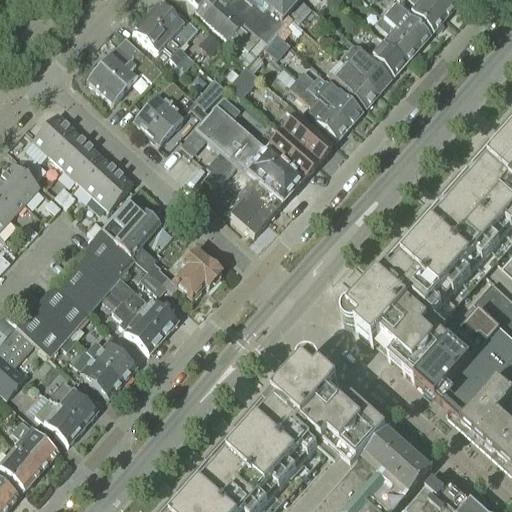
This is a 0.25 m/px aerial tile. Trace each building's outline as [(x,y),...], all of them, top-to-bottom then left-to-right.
[(200,23),(221,0),(179,0),(196,15),(194,17),(200,23)] [(221,0),(200,23),(214,36),(210,41),(219,49),(244,71),(264,49),(273,39),(282,29),(280,28),(286,21),(304,0),(221,0)] [(404,0),(408,3),(415,10),(409,17),(433,38),(445,24),(417,0),(404,0)] [(417,0),(445,24),(457,11),(444,0),(417,0)] [(444,0),(457,11),(465,0),(444,0)] [(379,22),(380,22),(417,55),(429,42),(394,11),(394,12),(389,8),(385,12),(378,21),(379,22)] [(177,55),(178,54),(195,36),(186,28),(177,20),(173,25),(157,10),(144,24),(177,55)] [(290,23),(297,30),(307,20),(299,13),(297,11),(288,21),(290,23)] [(280,28),(282,29),(286,33),(292,26),(286,21),(280,28)] [(387,41),(382,47),(405,68),(417,55),(380,22),(374,29),(387,41)] [(177,55),(144,24),(131,38),(164,67),(168,63),(178,72),(187,62),(178,54),(177,55)] [(367,46),(361,53),(394,82),(405,68),(382,47),(358,27),(352,33),(367,46)] [(282,30),(274,40),(282,46),(290,37),(282,30)] [(210,41),(209,40),(198,52),(208,61),(219,49),(210,41)] [(99,99),(137,57),(125,46),(118,54),(117,54),(87,87),(99,99)] [(354,81),(377,101),(388,88),(381,81),(377,78),(366,68),(353,56),(342,69),(354,81)] [(151,89),(161,78),(137,57),(99,99),(112,110),(140,80),(151,89)] [(347,86),(341,94),(365,114),(377,101),(354,81),(342,69),(339,68),(334,75),(347,86)] [(240,105),(258,84),(244,72),(226,93),(240,105)] [(349,133),(361,119),(338,97),(337,98),(318,81),(313,87),(303,77),(296,84),(349,133)] [(303,107),(304,106),(311,112),(305,119),(337,147),(349,133),(296,84),(288,94),(303,107)] [(209,109),(210,110),(224,95),(213,86),(199,100),(209,109)] [(177,108),(180,105),(178,104),(182,98),(171,87),(163,96),(133,129),(145,140),(175,106),(177,108)] [(196,110),(182,98),(178,104),(180,105),(177,108),(175,106),(145,140),(158,152),(188,118),(196,110)] [(222,103),(215,112),(231,126),(239,117),(222,103)] [(272,162),(265,156),(231,126),(215,112),(194,136),(220,159),(231,168),(251,185),(281,211),(302,187),(272,162)] [(47,162),(72,135),(56,120),(31,148),(47,162)] [(315,172),(329,157),(292,125),(279,141),(315,172)] [(511,191),(511,133),(506,128),(494,141),(498,144),(492,150),(489,147),(477,160),(511,191)] [(62,176),(85,150),(71,137),(73,135),(72,135),(47,162),(62,176)] [(302,187),(315,172),(279,141),(265,156),(272,162),(302,187)] [(85,150),(62,176),(77,190),(100,164),(85,150)] [(217,185),(231,168),(220,159),(206,175),(209,178),(217,185)] [(505,245),(511,237),(511,191),(477,160),(466,173),(469,176),(464,182),(460,179),(448,193),(505,245)] [(92,204),(116,178),(100,164),(77,190),(92,204)] [(30,181),(39,171),(33,166),(24,175),(30,181)] [(0,184),(0,187),(24,210),(38,194),(13,171),(0,184)] [(39,171),(30,181),(36,186),(45,177),(39,171)] [(116,178),(92,204),(108,218),(131,192),(116,178)] [(211,191),(217,185),(209,178),(203,184),(211,191)] [(236,202),(266,228),(281,212),(250,186),(236,202)] [(0,215),(10,225),(24,210),(0,187),(0,215)] [(60,208),(69,199),(63,193),(54,203),(60,208)] [(490,263),(505,245),(448,193),(436,206),(440,209),(435,215),(432,212),(420,225),(477,276),(490,263)] [(69,199),(60,208),(66,214),(75,204),(69,199)] [(253,243),(266,228),(236,202),(223,217),(253,243)] [(134,266),(144,255),(140,251),(158,231),(142,217),(127,204),(100,236),(134,266)] [(54,220),(59,214),(50,205),(45,211),(54,220)] [(0,235),(10,225),(0,215),(0,235)] [(390,259),(447,310),(477,276),(420,225),(408,238),(411,241),(406,248),(402,245),(390,259)] [(92,243),(93,242),(101,233),(95,228),(86,237),(92,243)] [(22,236),(31,245),(37,239),(27,230),(22,236)] [(26,251),(31,245),(22,236),(16,242),(26,251)] [(78,264),(110,292),(132,266),(132,265),(100,236),(78,264)] [(144,255),(134,266),(139,270),(153,281),(171,298),(176,292),(190,305),(191,303),(195,304),(199,299),(198,295),(203,290),(207,293),(220,278),(194,255),(181,270),(185,273),(171,288),(157,276),(159,275),(152,269),(155,265),(144,255)] [(435,324),(447,310),(390,259),(368,284),(361,288),(362,289),(368,285),(375,290),(354,314),(349,315),(345,317),(342,321),(341,325),(342,331),(346,335),(350,337),(356,338),(376,356),(382,349),(396,361),(390,368),(414,389),(416,387),(417,388),(450,350),(443,345),(448,339),(433,326),(435,324)] [(0,271),(4,275),(9,269),(0,260),(0,271)] [(109,293),(110,292),(78,264),(56,290),(54,289),(14,334),(33,351),(48,364),(60,352),(68,342),(76,332),(97,307),(109,293)] [(156,303),(160,300),(165,295),(146,278),(138,287),(156,303)] [(511,307),(492,290),(448,339),(443,345),(450,350),(481,315),(502,334),(511,342),(511,307)] [(121,307),(124,304),(109,293),(97,307),(111,318),(111,319),(121,328),(119,331),(124,336),(124,337),(149,360),(163,344),(121,307)] [(121,307),(163,344),(176,328),(163,316),(164,314),(157,308),(154,308),(152,307),(148,311),(140,304),(131,296),(124,304),(121,307)] [(417,388),(438,407),(499,338),(502,334),(481,315),(450,350),(417,388)] [(0,350),(8,340),(14,334),(0,321),(0,350)] [(68,342),(75,348),(83,338),(76,332),(68,342)] [(0,350),(0,361),(13,374),(33,351),(14,334),(8,340),(0,350)] [(499,338),(438,407),(460,427),(459,428),(511,475),(511,399),(497,387),(511,369),(511,342),(502,334),(499,338)] [(66,357),(75,348),(68,342),(60,352),(66,357)] [(102,354),(94,348),(85,358),(92,365),(93,364),(121,390),(134,375),(125,366),(127,363),(124,361),(122,363),(106,349),(102,354)] [(24,384),(13,374),(0,361),(0,401),(5,406),(24,384)] [(107,405),(121,390),(93,364),(92,365),(79,380),(107,405)] [(351,476),(385,437),(386,435),(377,428),(352,406),(347,411),(339,404),(317,384),(320,379),(322,381),(323,380),(320,377),(320,373),(317,369),(314,366),(309,365),(303,366),(299,369),(297,373),(297,379),(276,402),(325,446),(321,449),(335,462),(343,468),(351,476)] [(511,369),(497,387),(511,399),(511,369)] [(325,446),(276,402),(269,396),(273,389),(272,388),(268,396),(248,419),(304,469),(321,449),(325,446)] [(81,435),(96,418),(63,389),(48,406),(81,435)] [(29,415),(35,420),(43,428),(42,429),(66,451),(81,435),(48,406),(41,400),(29,415)] [(273,504),(304,469),(248,419),(233,435),(237,438),(231,444),(228,441),(216,454),(273,504)] [(40,478),(56,459),(22,429),(12,441),(20,448),(14,455),(40,478)] [(405,455),(385,437),(351,476),(319,511),(355,511),(364,502),(372,492),(405,455)] [(216,511),(265,511),(273,504),(216,454),(205,467),(208,470),(203,476),(199,473),(188,486),(216,511)] [(0,476),(23,497),(40,478),(14,455),(7,463),(0,457),(0,476)] [(399,511),(430,476),(405,455),(372,492),(364,502),(355,511),(399,511)] [(476,511),(439,478),(426,494),(445,511),(476,511)] [(216,511),(188,486),(176,500),(179,502),(174,509),(171,506),(165,511),(216,511)] [(0,511),(9,511),(16,505),(0,490),(0,511)] [(445,511),(426,494),(410,511),(445,511)]
